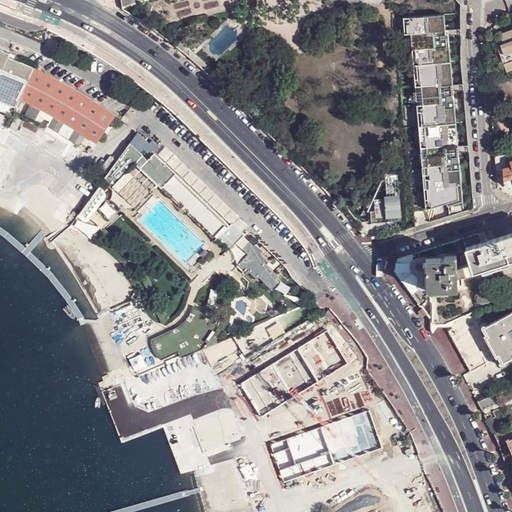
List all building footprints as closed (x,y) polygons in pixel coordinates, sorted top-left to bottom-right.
[(121,0),(122,1),(123,8),(130,6),(147,0),(121,0)] [(444,16),(404,19),(405,35),(411,35),(413,66),(451,64),(448,31),(445,31),(444,16)] [(501,51),(511,76),(511,75),(511,34),(503,38),(507,48),(501,51)] [(15,109),(21,97),(34,68),(23,64),(9,58),(9,57),(10,56),(3,53),(4,50),(0,48),(0,95),(16,103),(15,106),(16,106),(15,109)] [(451,64),(413,66),(419,128),(456,125),(451,64)] [(96,141),(98,142),(116,114),(94,100),(73,87),(55,78),(35,67),(34,68),(21,97),(26,99),(47,111),(79,129),(96,141)] [(26,99),(21,97),(15,109),(20,111),(26,99)] [(65,137),(89,152),(96,141),(79,129),(47,111),(26,99),(20,111),(30,117),(42,123),(53,129),(65,137)] [(456,125),(419,128),(426,211),(447,205),(448,207),(463,202),(456,125)] [(0,180),(6,183),(18,149),(0,142),(0,180)] [(144,154),(131,142),(105,178),(114,187),(136,162),(144,154)] [(154,154),(149,159),(142,168),(217,240),(220,237),(231,225),(155,153),(154,154)] [(136,162),(142,168),(149,159),(144,154),(136,162)] [(507,154),(496,157),(497,173),(505,173),(505,169),(508,169),(507,165),(509,163),(507,154)] [(87,185),(81,181),(86,175),(79,171),(60,198),(77,209),(84,200),(79,196),(87,185)] [(99,187),(79,213),(87,218),(108,189),(102,185),(101,184),(99,187)] [(231,226),(231,225),(220,237),(232,249),(246,235),(234,223),(231,226)] [(474,271),(474,272),(511,260),(511,234),(488,242),(482,244),(472,247),(467,248),(469,255),(472,264),(474,271)] [(260,279),(273,292),(281,285),(277,281),(280,278),(265,263),(268,261),(261,254),(264,251),(260,248),(256,244),(255,246),(251,242),(242,250),(248,256),(237,269),(241,266),(247,271),(243,275),(246,277),(249,273),(257,281),(260,279)] [(472,264),(469,255),(462,258),(462,266),(462,268),(472,264)] [(431,289),(435,289),(459,288),(459,287),(459,276),(458,267),(458,257),(446,257),(446,259),(439,259),(427,260),(429,289),(431,289)] [(472,264),(462,268),(462,275),(462,276),(474,272),(474,271),(472,264)] [(182,355),(184,358),(191,355),(219,343),(216,334),(218,329),(222,319),(194,308),(193,313),(189,319),(185,324),(177,329),(171,332),(182,355)] [(511,313),(489,326),(487,327),(486,328),(494,342),(497,348),(504,363),(511,359),(511,313)] [(471,372),(472,373),(488,364),(465,322),(449,332),(450,334),(451,333),(454,338),(453,339),(454,340),(455,340),(458,344),(456,345),(457,347),(458,346),(461,350),(460,351),(463,357),(465,355),(467,361),(465,362),(467,364),(471,372)] [(347,364),(326,330),(240,383),(261,416),(347,364)] [(310,414),(334,404),(328,390),(304,400),(310,414)] [(478,402),(483,411),(501,403),(498,395),(485,400),(485,399),(478,402)] [(379,448),(367,411),(271,443),(284,480),(379,448)] [(511,439),(511,429),(511,427),(499,433),(494,435),(500,447),(510,442),(510,441),(511,439)]
